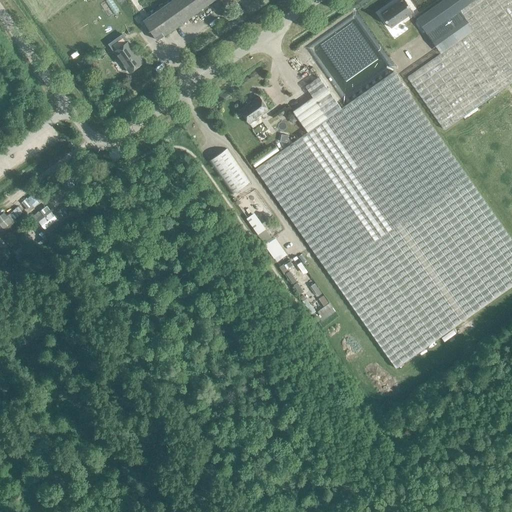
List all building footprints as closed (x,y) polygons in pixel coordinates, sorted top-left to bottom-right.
[(172,0),(143,21),(157,40),(214,0),(172,0)] [(404,0),(399,0),(380,14),(391,28),(413,12),(404,0)] [(422,36),(393,56),(445,130),(511,82),(511,0),(444,0),(413,23),(422,36)] [(218,2),(213,5),(216,10),(221,7),(218,2)] [(129,73),(143,62),(137,54),(136,54),(134,51),(135,50),(128,42),(114,52),(129,73)] [(255,169),(396,368),(511,286),(511,240),(393,72),(341,109),(319,77),(304,87),(312,98),(293,111),(308,132),(255,169)] [(259,97),(239,110),(249,124),(268,110),(259,97)] [(276,145),(251,163),(255,168),(280,151),(276,145)] [(232,195),(250,182),(227,148),(208,161),(232,195)]
